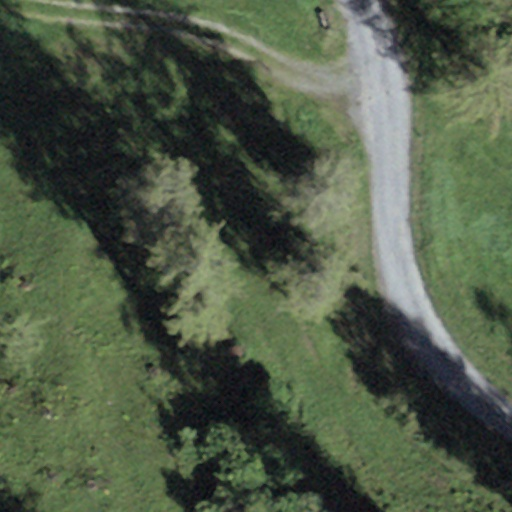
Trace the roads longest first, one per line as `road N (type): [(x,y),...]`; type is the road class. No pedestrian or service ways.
road 1 (unclassified): [(511,417),(418,340),(403,298),(393,214),(395,124),(364,0)]
road 2 (track): [(395,124),(242,43),(0,3)]
